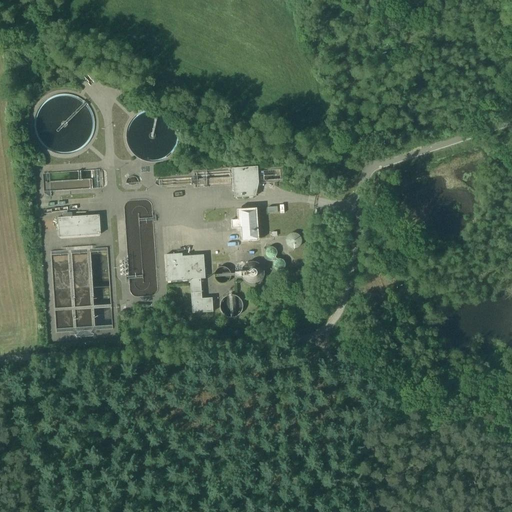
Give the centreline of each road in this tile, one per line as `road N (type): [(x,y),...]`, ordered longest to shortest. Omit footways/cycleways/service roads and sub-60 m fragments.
road 1 (track): [(17,359),(317,337)]
road 2 (track): [(511,444),(367,370),(337,369)]
